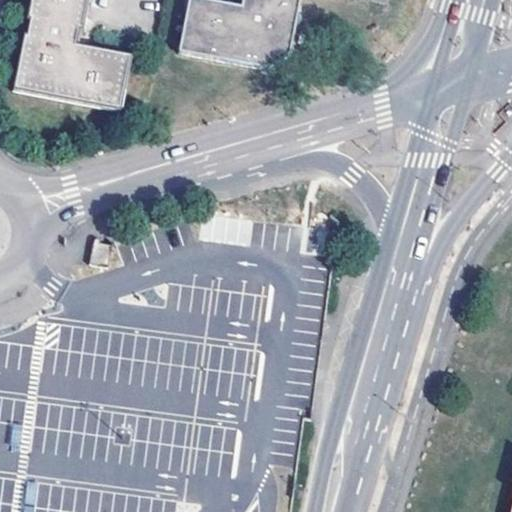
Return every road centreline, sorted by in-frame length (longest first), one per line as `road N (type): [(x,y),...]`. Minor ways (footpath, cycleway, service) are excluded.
road 1 (unclassified): [(282,137),(27,212)]
road 2 (secondary): [(401,288),(331,511)]
road 3 (unclassified): [(282,137),(368,192),(384,213),(401,288)]
road 4 (unclassified): [(401,288),(511,154)]
road 5 (unclassified): [(437,88),(282,137)]
road 6 (secondary): [(436,160),(401,288)]
